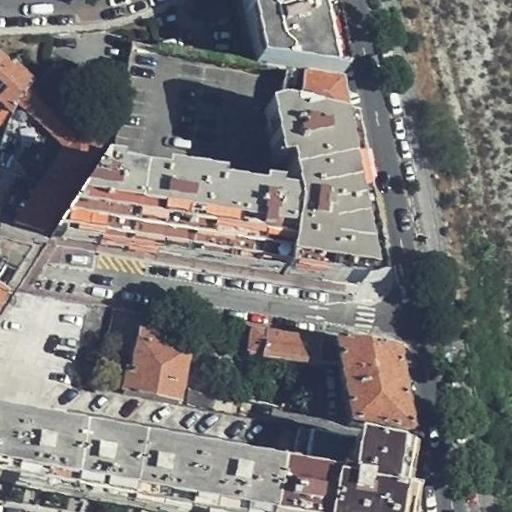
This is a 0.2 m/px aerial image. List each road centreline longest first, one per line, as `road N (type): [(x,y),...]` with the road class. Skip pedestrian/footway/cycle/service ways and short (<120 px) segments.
road 1 (residential): [(50,266),(363,316),(411,314)]
road 2 (secondary): [(350,0),(411,314)]
road 3 (secondary): [(411,314),(447,511)]
